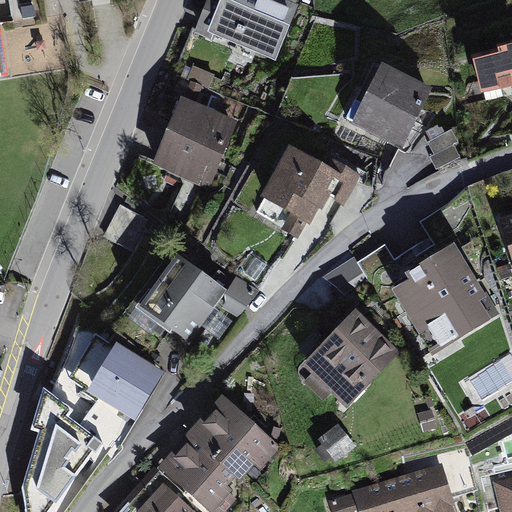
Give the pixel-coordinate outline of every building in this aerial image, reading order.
[(301,10),(275,0),(229,0),(226,10),(209,3),(196,38),(278,69),(301,10)] [(496,61),(476,66),(485,102),(511,94),(511,50),(495,55),(496,61)] [(433,96),(376,71),(351,131),(407,155),(433,96)] [(241,127),(182,105),(156,173),(215,196),(241,127)] [(361,183),(287,149),(260,209),(290,223),(284,236),(305,246),(325,203),(346,213),(361,183)] [(511,222),(492,228),(507,284),(511,282),(511,222)] [(404,284),(383,296),(422,361),(482,325),(471,307),(482,300),(450,246),(400,276),(404,284)] [(217,273),(180,248),(138,309),(192,346),(223,301),(206,290),(217,273)] [(225,308),(248,316),(258,285),(234,277),(225,308)] [(343,310),(292,367),(342,412),(393,354),(343,310)] [(165,381),(115,351),(88,396),(138,426),(165,381)] [(73,487),(104,442),(70,420),(73,410),(47,393),(43,392),(32,432),(41,437),(20,511),(67,511),(75,501),(78,490),(73,487)] [(224,511),(277,452),(218,400),(156,469),(204,511),(224,511)] [(336,462),(357,447),(341,424),(320,439),(336,462)] [(451,511),(438,466),(343,494),(347,511),(451,511)] [(192,511),(155,477),(127,504),(134,511),(192,511)] [(511,511),(511,479),(488,484),(493,511),(511,511)]
